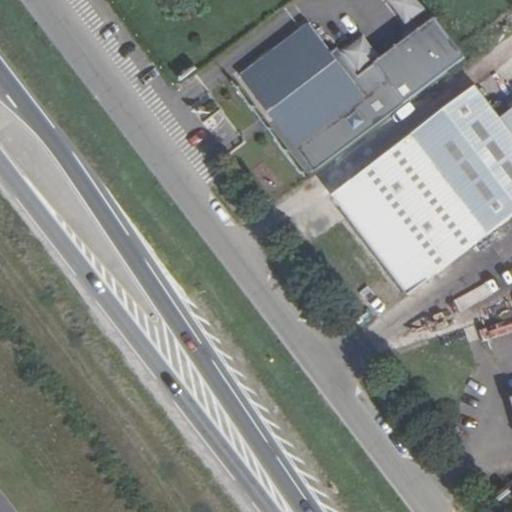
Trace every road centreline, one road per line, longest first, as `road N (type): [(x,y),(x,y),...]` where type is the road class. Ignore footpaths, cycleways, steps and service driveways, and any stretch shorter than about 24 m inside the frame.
road 1 (unclassified): [(429,511),(43,0)]
road 2 (primary): [(326,511),(0,71)]
road 3 (primary): [(0,162),(271,511)]
